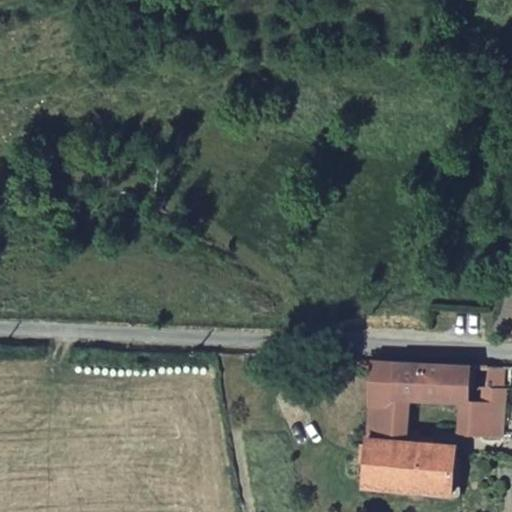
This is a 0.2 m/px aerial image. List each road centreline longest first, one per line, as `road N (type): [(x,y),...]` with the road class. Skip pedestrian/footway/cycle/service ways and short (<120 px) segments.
road 1 (unclassified): [(511,350),(0,328)]
road 2 (track): [(298,341),(298,321),(284,297),(212,226),(161,196),(85,181),(0,202)]
